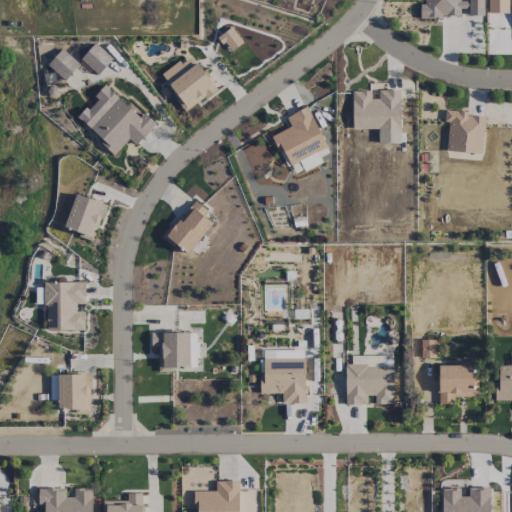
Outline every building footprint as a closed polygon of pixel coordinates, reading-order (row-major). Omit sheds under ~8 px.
[(484,15),(483,0),(468,0),(460,0),(459,0),(424,0),(424,4),(420,4),(420,17),(460,17),(460,8),(468,8),(468,15),(484,15)] [(507,13),(507,0),(487,0),(488,13),(507,13)] [(230,52),(243,42),(231,26),(218,36),(230,52)] [(97,75),(112,58),(95,42),(80,59),(97,75)] [(65,80),(79,63),(61,48),(47,66),(65,80)] [(216,90),(198,62),(185,70),(179,61),(160,74),(185,110),(216,90)] [(115,153),(128,139),(135,145),(155,124),(143,112),(139,117),(104,85),(94,96),(96,98),(77,119),(115,153)] [(352,91),(353,129),(378,128),(378,143),(400,142),(399,89),(378,90),(378,99),(370,99),(370,91),(352,91)] [(273,134),(292,175),(321,163),(316,152),(326,148),(308,107),(285,117),(290,127),(273,134)] [(448,121),(447,151),(482,153),(484,116),(466,115),(466,111),(444,110),(444,121),(448,121)] [(93,241),(105,203),(75,194),(64,227),(79,231),(77,236),(93,241)] [(163,237),(187,255),(212,222),(203,216),(207,210),(192,199),(163,237)] [(44,330),(84,330),(84,311),(76,311),(76,304),(84,304),(84,282),(45,282),(44,330)] [(188,332),(150,333),(151,348),(158,348),(158,368),(189,368),(188,332)] [(197,333),(190,333),(189,366),(196,366),(197,333)] [(420,358),(435,357),(435,339),(420,340),(420,358)] [(393,404),(392,355),(351,356),(351,364),(345,364),(345,405),(366,405),(366,396),(374,396),(375,404),(393,404)] [(260,393),(282,394),(281,403),(304,403),(305,359),(261,358),(260,393)] [(476,396),(475,365),(438,366),(438,404),(453,404),(453,397),(476,396)] [(511,365),(498,365),(498,381),(494,381),(494,400),(511,400),(511,365)] [(90,411),(90,375),(57,374),(57,411),(90,411)] [(237,511),(238,480),(215,481),(215,491),(193,491),(193,509),(197,509),(197,511),(237,511)] [(442,511),(489,511),(489,487),(468,487),(468,496),(460,496),(460,488),(442,488),(442,511)] [(127,500),(106,501),(105,511),(141,511),(142,493),(126,493),(127,500)]
